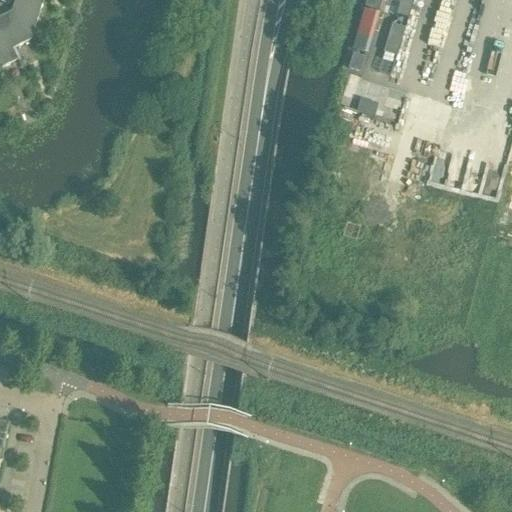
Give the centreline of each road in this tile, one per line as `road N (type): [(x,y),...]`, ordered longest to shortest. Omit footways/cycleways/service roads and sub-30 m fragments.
road 1 (secondary): [(205,511),(281,0)]
road 2 (residential): [(33,511),(51,402),(0,394)]
